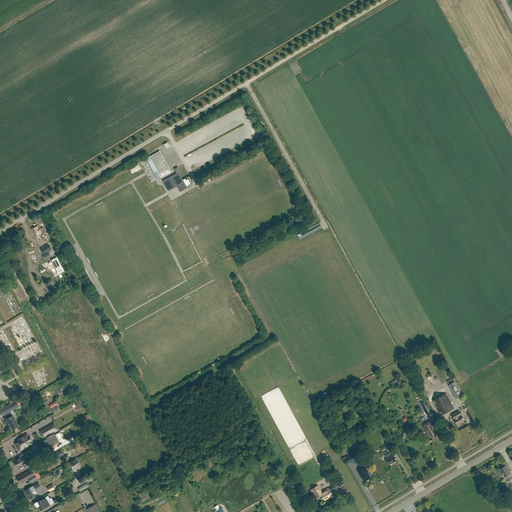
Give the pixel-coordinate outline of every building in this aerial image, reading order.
[(149,157),(157,171),(154,172),(158,179),(161,177),(171,171),(160,151),(149,157)] [(187,188),(186,185),(179,172),(180,171),(178,167),(174,169),(177,173),(163,181),(169,191),(177,186),(178,189),(180,192),(187,188)] [(42,240),(46,237),(43,233),(46,231),(43,227),(41,229),(38,225),(31,229),(36,237),(39,235),(42,240)] [(48,244),(40,249),(44,254),(51,249),(48,244)] [(462,395),(453,378),(446,382),(455,398),(462,395)] [(432,401),(439,412),(441,416),(454,408),(446,393),(432,401)] [(12,403),(0,409),(0,412),(2,415),(4,414),(12,430),(19,426),(13,415),(12,415),(10,411),(18,406),(16,402),(13,404),(12,403)] [(54,413),(59,410),(56,405),(51,408),(54,413)] [(423,408),(425,412),(427,416),(431,413),(427,406),(423,408)] [(453,419),(457,425),(464,421),(461,415),(462,415),(459,411),(452,415),(454,419),(453,419)] [(431,421),(422,426),(429,438),(432,436),(433,437),(437,435),(436,435),(436,434),(437,434),(434,429),(436,428),(431,421)] [(54,423),(44,428),(48,435),(58,430),(54,423)] [(30,438),(30,437),(27,439),(25,435),(20,438),(19,440),(20,441),(16,443),(19,449),(22,450),(33,444),(32,441),(32,440),(32,439),(31,438),(30,438)] [(51,446),(52,446),(56,443),(51,435),(47,437),(51,446)] [(61,449),(52,455),(55,459),(64,454),(61,449)] [(358,450),(351,455),(354,461),(362,456),(358,450)] [(18,457),(19,459),(14,461),(18,467),(24,464),(26,467),(31,464),(28,458),(25,453),(22,455),(18,457)] [(386,459),(389,465),(396,461),(393,455),(391,456),(390,453),(385,455),(387,459),(386,459)] [(76,459),(69,463),(72,467),(79,463),(76,459)] [(508,471),(505,466),(500,470),(504,477),(511,474),(509,471),(508,471)] [(362,478),(365,481),(370,478),(373,476),(370,472),(367,473),(368,472),(365,467),(357,471),(362,478)] [(32,469),(28,471),(17,477),(21,484),(29,479),(31,483),(38,479),(32,469)] [(332,487),(329,489),(329,488),(322,492),(318,486),(313,489),(311,490),(317,500),(321,498),(323,501),(333,495),(330,490),(334,489),(338,486),(329,470),(325,473),(332,487)] [(34,492),(42,488),(39,483),(25,491),(30,499),(36,496),(34,492)] [(80,492),(89,487),(87,483),(78,488),(80,492)] [(338,485),(341,493),(347,491),(344,483),(338,485)] [(41,511),(50,505),(47,500),(50,499),(48,496),(46,497),(46,498),(38,502),(35,503),(37,508),(38,507),(41,511)]
